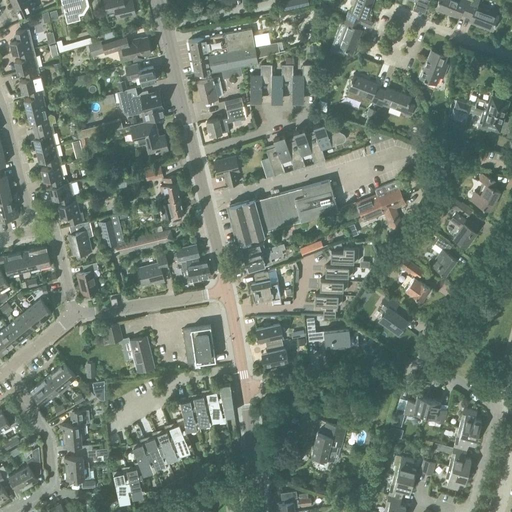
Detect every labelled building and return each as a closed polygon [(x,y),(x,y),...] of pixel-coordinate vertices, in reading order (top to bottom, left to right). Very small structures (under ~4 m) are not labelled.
[(35,8),(31,0),(26,0),(14,5),(19,16),(35,8)] [(61,0),(67,21),(80,18),(79,13),(83,12),(88,4),(86,0),(61,0)] [(115,18),(134,14),(130,0),(125,0),(118,2),(117,0),(102,0),(105,12),(113,10),(115,18)] [(284,9),(285,9),(309,4),(308,0),(286,0),(283,1),(284,9)] [(349,11),(346,17),(361,23),(363,17),(366,18),(373,0),(350,0),(351,0),(350,2),(350,3),(352,4),(354,5),(351,12),(349,11)] [(460,14),(466,16),(472,0),(464,0),(464,2),(460,0),(439,0),(436,8),(459,17),(460,14)] [(472,0),(466,16),(471,18),(470,21),(493,30),(498,15),(476,6),(478,0),(472,0)] [(56,9),(50,11),(52,20),(59,18),(56,9)] [(48,10),(42,12),(44,22),(51,20),(48,10)] [(359,28),(361,23),(346,17),(344,23),(346,24),(338,46),(353,52),(362,29),(359,28)] [(21,51),(34,48),(29,28),(16,31),(18,39),(10,41),(13,53),(21,51)] [(189,39),(196,74),(258,62),(257,55),(284,49),(282,41),(271,43),(269,32),(253,35),(252,28),(206,37),(206,36),(189,39)] [(102,40),(89,44),(92,55),(105,51),(106,53),(123,48),(125,59),(134,57),(135,59),(143,57),(143,55),(151,53),(147,36),(141,38),(141,37),(132,39),(132,40),(129,41),(126,33),(102,40)] [(39,66),(34,48),(21,51),(22,58),(15,60),(18,72),(25,70),(39,66)] [(447,55),(431,49),(420,77),(436,83),(439,75),(444,77),(449,64),(444,62),(447,55)] [(334,64),(327,53),(319,58),(326,70),(334,64)] [(137,63),(125,66),(128,79),(140,76),(142,83),(156,79),(153,65),(139,69),(137,63)] [(272,74),(273,74),(273,64),(261,63),(261,74),(251,74),(251,98),(262,98),(262,91),(272,91),(272,74)] [(293,74),(294,74),(294,64),(286,64),(282,64),(282,74),(273,74),(272,74),(272,91),(272,98),(283,98),(283,91),(293,91),(293,74)] [(303,75),(294,74),(293,74),(293,91),(293,98),(304,98),(304,92),(314,92),(315,64),(303,64),(303,75)] [(22,91),(30,89),(43,86),(39,66),(25,70),(27,77),(19,78),(22,91)] [(242,74),(241,67),(222,70),(224,78),(242,74)] [(348,89),(346,95),(369,103),(370,100),(376,102),(381,88),(376,86),(377,83),(370,80),(368,80),(354,74),(348,89)] [(218,96),(215,82),(220,81),(219,76),(198,80),(203,100),(218,96)] [(119,90),(126,88),(124,79),(117,81),(119,90)] [(30,89),(32,96),(24,98),(27,110),(46,106),(43,95),(45,94),(43,86),(30,89)] [(126,88),(123,89),(124,96),(137,93),(135,86),(126,88)] [(381,88),(376,102),(382,105),(383,102),(404,110),(403,114),(410,116),(415,104),(409,102),(411,96),(388,87),(387,90),(381,88)] [(164,116),(164,114),(165,114),(163,108),(162,108),(162,106),(163,106),(159,91),(148,93),(147,89),(142,90),(137,95),(121,99),(120,101),(121,107),(123,109),(124,113),(127,114),(129,114),(141,111),(143,121),(146,120),(155,118),(164,116)] [(478,98),(476,105),(503,114),(504,111),(507,112),(511,101),(508,100),(509,100),(492,94),(490,102),(478,98)] [(244,106),(242,96),(225,100),(227,109),(244,106)] [(490,132),(491,126),(499,128),(503,114),(476,105),(456,99),(453,109),(469,113),(470,112),(481,115),(477,128),(490,132)] [(30,123),(35,121),(38,123),(40,128),(53,124),(52,122),(56,121),(55,115),(47,111),(46,106),(27,110),(30,123)] [(229,130),(227,122),(246,117),(244,106),(227,109),(229,117),(219,119),(218,118),(207,120),(211,135),(229,130)] [(116,128),(123,127),(122,121),(121,118),(83,127),(77,129),(79,138),(80,138),(92,135),(116,128)] [(158,135),(155,118),(146,120),(143,121),(130,124),(130,125),(123,127),(116,128),(117,135),(132,131),(135,143),(146,140),(148,150),(155,149),(157,149),(158,153),(169,151),(164,133),(158,135)] [(344,133),(343,133),(329,125),(330,127),(326,128),(325,123),(314,126),(316,133),(307,136),(306,136),(312,152),(311,152),(314,162),(325,159),(322,149),(342,142),(343,142),(344,141),(345,141),(345,140),(346,139),(346,138),(346,137),(346,136),(346,135),(345,134),(344,133)] [(55,132),(53,124),(40,128),(41,134),(33,136),(36,149),(55,144),(52,133),(55,132)] [(306,136),(307,136),(305,129),(294,133),(296,139),(287,142),(286,142),(291,158),(294,169),(305,165),(302,155),(311,152),(312,152),(306,136)] [(393,137),(393,136),(374,130),(375,142),(375,143),(393,137)] [(94,142),(92,135),(80,138),(82,145),(83,146),(90,144),(90,143),(94,142)] [(286,142),(287,142),(285,136),(274,139),(276,146),(266,149),(274,175),(285,172),(282,161),(291,158),(286,142)] [(80,139),(72,141),(74,147),(81,145),(80,139)] [(60,163),(60,164),(62,163),(60,155),(58,156),(55,144),(36,149),(39,161),(47,159),(49,166),(60,163)] [(236,171),(239,170),(236,155),(215,160),(218,175),(226,173),(227,176),(225,176),(227,184),(239,181),(236,171)] [(49,166),(41,168),(44,180),(52,178),(54,185),(67,182),(65,174),(63,175),(60,164),(60,163),(49,166)] [(161,165),(145,169),(147,179),(163,175),(161,165)] [(274,174),(272,168),(265,170),(267,176),(274,174)] [(0,170),(0,188),(10,187),(7,174),(2,176),(0,170)] [(495,179),(481,172),(478,179),(484,182),(478,192),(475,190),(470,199),(490,209),(500,189),(491,185),(495,179)] [(165,184),(160,185),(163,194),(168,193),(169,200),(180,197),(174,175),(166,177),(163,178),(165,184)] [(355,203),(360,214),(363,221),(384,213),(391,229),(402,224),(396,208),(405,204),(398,188),(404,185),(401,178),(375,189),(377,194),(355,203)] [(338,210),(337,207),(330,179),(310,184),(255,199),(254,198),(229,205),(239,242),(264,235),(262,229),(300,218),(301,220),(338,210)] [(53,198),(60,196),(62,203),(62,204),(76,200),(71,181),(67,182),(54,185),(50,186),(53,198)] [(116,190),(114,182),(105,185),(107,192),(116,190)] [(0,201),(13,198),(10,187),(0,188),(0,201)] [(471,210),(452,196),(445,205),(454,211),(455,209),(458,211),(459,209),(467,215),(471,210)] [(169,200),(160,202),(164,217),(172,215),(173,220),(181,218),(180,213),(183,212),(180,197),(169,200)] [(15,208),(13,198),(0,201),(0,219),(19,215),(17,207),(15,208)] [(62,204),(62,203),(58,204),(61,216),(69,215),(71,222),(84,219),(82,211),(80,211),(77,200),(76,200),(62,204)] [(355,217),(360,214),(355,203),(355,202),(349,204),(355,217)] [(122,212),(121,211),(120,211),(113,213),(97,217),(97,218),(98,218),(99,221),(104,245),(112,243),(112,244),(111,244),(114,253),(172,239),(170,229),(124,240),(124,239),(118,213),(122,212)] [(469,221),(456,212),(451,219),(461,227),(454,237),(465,246),(476,231),(476,230),(479,226),(472,221),(469,226),(467,224),(469,221)] [(78,258),(86,257),(85,252),(92,250),(87,230),(92,229),(90,220),(69,225),(71,232),(69,233),(71,242),(70,243),(73,253),(76,252),(78,258)] [(445,274),(457,258),(447,251),(451,246),(439,237),(435,243),(443,248),(431,264),(445,274)] [(300,248),(303,256),(324,248),(321,241),(300,248)] [(267,253),(271,252),(282,249),(284,248),(282,244),(270,247),(270,246),(265,247),(264,242),(259,243),(259,244),(252,246),(253,247),(249,248),(249,247),(243,248),(244,253),(243,253),(245,260),(247,259),(266,254),(267,253)] [(179,259),(199,254),(197,243),(177,248),(179,259)] [(36,247),(39,264),(40,265),(53,262),(51,255),(49,256),(46,245),(36,247)] [(331,250),(331,260),(335,260),(335,265),(353,266),(353,261),(358,261),(359,247),(343,246),(343,251),(331,250)] [(40,265),(39,264),(36,247),(25,250),(28,264),(29,268),(40,265)] [(424,271),(415,264),(390,248),(385,255),(415,275),(405,289),(421,300),(430,287),(418,279),(424,271)] [(29,268),(28,264),(25,250),(14,252),(18,270),(29,268)] [(159,263),(151,264),(136,268),(140,284),(142,283),(143,284),(149,283),(149,281),(154,280),(155,283),(164,281),(161,268),(168,266),(164,251),(156,253),(159,263)] [(8,273),(18,270),(14,252),(0,255),(0,261),(0,263),(5,261),(8,273)] [(247,259),(245,260),(246,266),(247,265),(248,270),(255,268),(254,267),(258,265),(259,267),(270,264),(267,253),(266,254),(247,259)] [(208,260),(199,262),(198,257),(186,259),(186,260),(181,261),(185,280),(211,275),(208,260)] [(299,269),(295,260),(288,263),(290,270),(294,268),(295,268),(299,269)] [(83,293),(97,289),(93,270),(98,268),(97,261),(83,265),(84,271),(78,273),(81,286),(80,287),(81,291),(82,292),(83,293)] [(326,265),(325,274),(330,274),(330,279),(348,280),(348,275),(353,275),(353,266),(335,265),(326,265)] [(0,268),(0,288),(9,284),(0,268)] [(269,278),(268,270),(254,273),(255,281),(251,281),(253,290),(254,290),(255,294),(256,294),(258,301),(274,297),(280,295),(277,283),(271,284),(269,278)] [(375,286),(380,279),(373,274),(369,281),(375,286)] [(320,279),(320,288),(325,288),(325,293),(342,294),(342,289),(347,289),(348,280),(330,279),(320,279)] [(360,294),(365,297),(369,291),(367,290),(365,288),(360,294)] [(315,293),(315,302),(319,303),(319,309),(323,309),(323,314),(323,315),(323,316),(335,316),(336,309),(337,309),(337,303),(342,304),(342,294),(325,293),(315,293)] [(379,318),(384,322),(399,332),(408,320),(394,310),(399,302),(387,293),(382,300),(385,302),(381,307),(385,310),(379,318)] [(41,298),(32,305),(44,319),(52,312),(41,298)] [(35,326),(44,319),(32,305),(24,312),(35,326)] [(27,333),(35,326),(24,312),(15,319),(27,333)] [(314,316),(306,317),(309,340),(324,338),(325,348),(350,345),(348,327),(315,330),(314,316)] [(18,340),(27,333),(15,319),(7,325),(18,340)] [(108,342),(122,338),(118,322),(104,326),(108,342)] [(265,339),(266,344),(282,341),(281,334),(282,334),(279,322),(271,324),(271,322),(263,322),(264,326),(256,327),(259,340),(265,339)] [(191,327),(183,328),(188,363),(189,363),(190,369),(195,368),(194,362),(216,359),(211,324),(191,327)] [(7,325),(0,330),(0,334),(10,346),(18,340),(7,325)] [(0,352),(1,354),(10,346),(0,334),(0,352)] [(155,366),(147,335),(130,339),(138,371),(155,366)] [(282,341),(266,344),(267,350),(261,352),(264,364),(271,362),(271,364),(278,364),(278,361),(287,359),(285,347),(284,347),(282,341)] [(305,359),(297,359),(298,368),(306,367),(305,359)] [(76,375),(65,361),(56,368),(67,383),(68,382),(76,375)] [(67,383),(56,368),(47,375),(59,389),(62,392),(70,385),(68,382),(67,383)] [(39,382),(51,396),(59,389),(47,375),(39,382)] [(94,392),(95,392),(104,390),(104,380),(92,382),(94,392)] [(39,382),(34,386),(31,381),(27,385),(42,403),(51,396),(39,382)] [(230,383),(219,384),(221,393),(225,409),(225,411),(234,410),(230,383)] [(221,393),(219,384),(215,385),(217,391),(213,391),(212,388),(206,389),(211,411),(212,416),(222,415),(221,410),(225,409),(221,393)] [(199,393),(193,394),(198,419),(199,421),(209,420),(207,412),(211,411),(206,389),(202,390),(203,396),(200,396),(199,393)] [(91,391),(86,395),(89,399),(95,395),(91,391)] [(198,419),(193,394),(189,394),(190,400),(187,401),(186,397),(180,398),(184,416),(186,427),(187,429),(196,425),(195,420),(198,419)] [(414,414),(424,417),(429,397),(417,394),(415,401),(407,399),(405,408),(404,409),(397,407),(392,423),(401,425),(405,412),(414,414)] [(441,400),(429,397),(424,417),(433,419),(444,422),(445,419),(444,418),(447,409),(439,407),(441,400)] [(0,408),(0,428),(1,430),(17,420),(9,406),(2,410),(1,408),(0,408)] [(464,406),(459,426),(478,431),(481,419),(475,418),(477,410),(476,410),(471,409),(467,408),(467,407),(464,406)] [(62,423),(63,435),(81,433),(86,433),(85,422),(90,421),(89,409),(76,410),(77,422),(62,423)] [(174,422),(169,424),(177,445),(179,450),(188,447),(186,440),(189,439),(185,427),(186,427),(184,416),(177,418),(179,424),(176,425),(174,422)] [(331,439),(342,441),(346,426),(326,421),(323,433),(317,431),(311,454),(326,458),(331,439)] [(157,430),(167,457),(176,454),(173,447),(177,445),(169,424),(165,425),(167,431),(164,432),(162,429),(157,430)] [(456,436),(453,446),(466,449),(468,442),(475,444),(478,431),(459,426),(456,436)] [(150,435),(145,437),(155,463),(164,460),(163,458),(167,457),(157,430),(153,432),(155,437),(152,438),(150,435)] [(82,444),(81,433),(63,435),(64,446),(79,445),(79,450),(92,449),(92,443),(82,444)] [(7,441),(11,447),(21,441),(17,435),(7,441)] [(139,461),(141,470),(152,467),(151,464),(155,463),(145,437),(140,438),(142,444),(139,445),(138,442),(132,444),(139,461)] [(28,464),(19,469),(28,485),(38,479),(35,475),(41,472),(39,445),(32,449),(32,455),(26,459),(29,463),(28,464)] [(451,455),(449,465),(468,470),(471,458),(464,457),(466,449),(453,446),(451,455)] [(64,456),(65,468),(84,466),(90,466),(89,461),(87,460),(83,460),(83,456),(97,455),(97,449),(92,449),(79,450),(80,455),(64,456)] [(394,474),(396,475),(413,479),(416,467),(412,466),(414,459),(395,454),(393,464),(396,464),(394,474)] [(420,470),(426,472),(429,460),(423,458),(420,470)] [(435,462),(429,460),(426,472),(432,473),(435,462)] [(132,465),(126,466),(133,493),(142,492),(141,489),(145,488),(141,470),(139,461),(135,462),(137,468),(133,468),(132,465)] [(0,466),(0,470),(6,480),(10,478),(18,491),(28,485),(19,469),(9,475),(3,465),(0,466)] [(465,482),(468,470),(449,465),(447,473),(449,474),(446,486),(457,488),(459,481),(465,482)] [(90,466),(84,466),(65,468),(66,479),(82,478),(82,487),(86,487),(93,486),(95,486),(95,477),(91,477),(90,466)] [(130,500),(128,494),(133,493),(126,466),(122,466),(124,472),(120,473),(119,470),(113,471),(120,502),(130,500)] [(0,501),(9,496),(1,483),(6,480),(0,470),(0,501)] [(187,474),(179,479),(182,485),(190,480),(187,474)] [(394,474),(388,494),(401,497),(403,490),(410,491),(413,479),(396,475),(394,474)] [(175,479),(169,483),(174,491),(179,488),(179,487),(178,486),(175,479)] [(168,485),(163,488),(166,495),(171,492),(168,485)] [(359,501),(361,498),(363,490),(354,487),(350,498),(355,500),(359,501)] [(163,488),(157,492),(160,498),(166,495),(163,488)] [(343,489),(341,496),(347,498),(349,491),(343,489)] [(277,503),(277,511),(288,511),(295,511),(294,506),(300,506),(300,505),(312,504),(311,497),(308,497),(307,493),(298,494),(298,498),(293,499),(293,501),(290,501),(290,498),(297,497),(296,490),(281,492),(282,499),(284,498),(285,502),(277,503)] [(100,492),(91,492),(96,500),(98,499),(100,503),(105,500),(100,492)] [(399,504),(401,497),(388,494),(383,511),(404,511),(406,506),(399,504)] [(61,503),(50,509),(51,511),(74,511),(71,507),(65,511),(61,503)]
